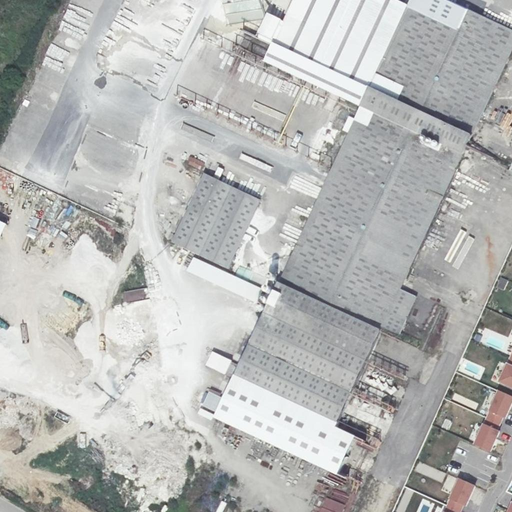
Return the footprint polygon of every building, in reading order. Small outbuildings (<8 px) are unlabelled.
[(281,457),(339,485),(358,446),(327,431),(375,332),(394,341),(412,303),(393,294),(511,50),(511,38),(433,0),(409,0),(403,14),(375,0),(293,0),(262,63),(356,110),(226,380),(227,383),(207,421),(260,447),(281,457)] [(273,0),(272,5),(286,11),(290,0),(273,0)] [(259,12),(259,2),(226,2),(227,21),(253,21),(252,12),(259,12)] [(184,172),(198,178),(202,170),(187,164),(184,172)] [(202,173),(168,242),(225,270),(258,202),(202,173)] [(188,256),(181,271),(250,306),(258,290),(188,256)] [(128,302),(146,298),(144,288),(126,292),(128,302)] [(511,366),(507,364),(498,384),(511,390),(511,366)] [(511,407),(511,397),(499,392),(489,412),(506,420),(511,407)] [(500,433),(483,425),(475,447),(491,454),(500,433)] [(476,487),(459,479),(450,501),(467,508),(476,487)] [(331,498),(346,504),(349,495),(335,489),(331,498)] [(325,497),(319,511),(342,511),(346,505),(325,497)]
